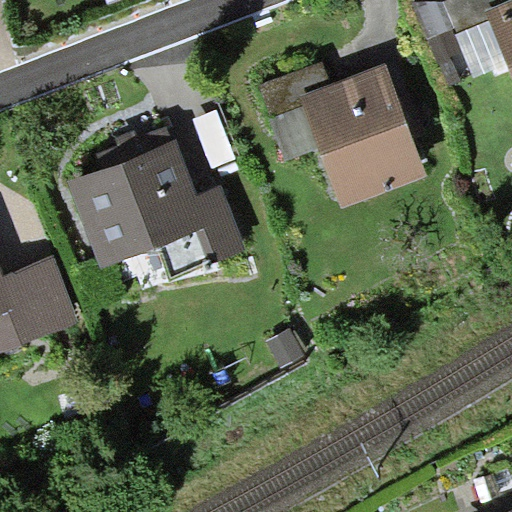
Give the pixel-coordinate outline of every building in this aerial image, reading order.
[(511,0),(444,0),(478,76),(511,61),(511,0)] [(342,200),(430,168),(410,111),(391,59),(333,80),(326,59),(261,82),(288,155),(321,143),(342,200)] [(213,168),(243,156),(221,103),(191,116),(213,168)] [(178,263),(246,235),(219,170),(200,178),(181,131),(134,150),(71,176),(104,254),(164,229),(178,263)] [(0,349),(84,317),(58,250),(7,269),(0,250),(0,349)] [(511,511),(511,502),(488,511),(511,511)]
